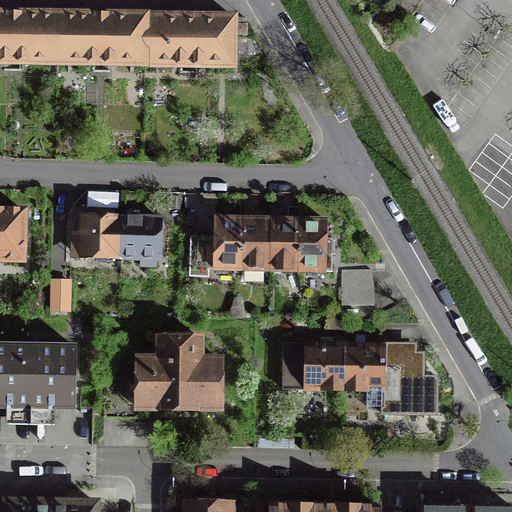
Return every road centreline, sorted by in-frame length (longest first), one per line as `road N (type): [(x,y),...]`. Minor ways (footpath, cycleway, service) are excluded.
road 1 (residential): [(511,472),(144,467)]
road 2 (residential): [(357,178),(0,167)]
road 3 (residential): [(511,450),(357,178)]
road 4 (residential): [(357,178),(251,0)]
road 5 (residential): [(144,467),(0,466)]
